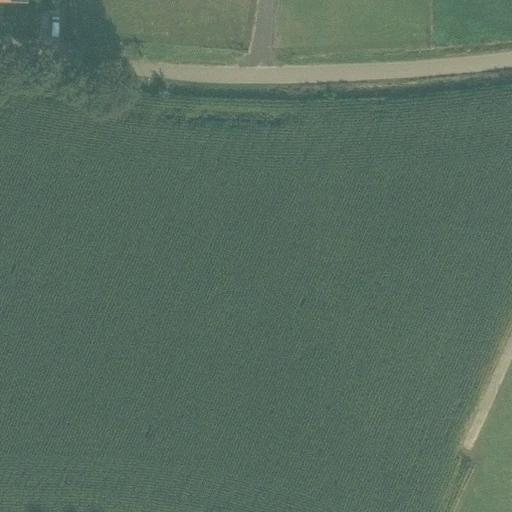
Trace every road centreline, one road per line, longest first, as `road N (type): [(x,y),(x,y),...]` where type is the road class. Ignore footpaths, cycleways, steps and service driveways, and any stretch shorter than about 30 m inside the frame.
road 1 (unclassified): [(261,78),(511,62)]
road 2 (unclassified): [(127,71),(261,78)]
road 3 (unclassified): [(127,71),(0,44)]
road 4 (unclassified): [(463,458),(511,347)]
